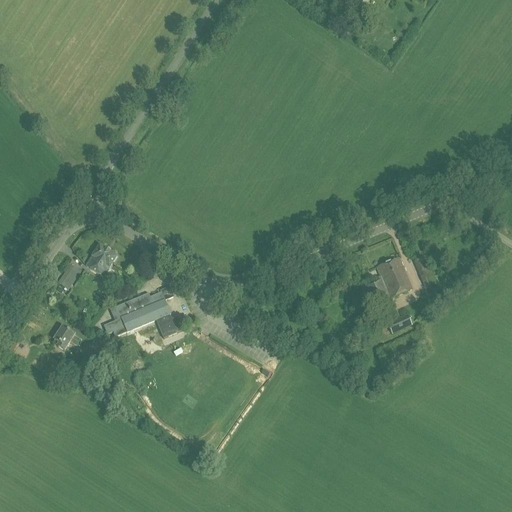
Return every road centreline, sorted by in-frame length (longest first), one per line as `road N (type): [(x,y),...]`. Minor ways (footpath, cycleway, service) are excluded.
road 1 (tertiary): [(96,218),(206,281),(235,285),(457,197)]
road 2 (unclassified): [(96,218),(103,175),(219,0)]
